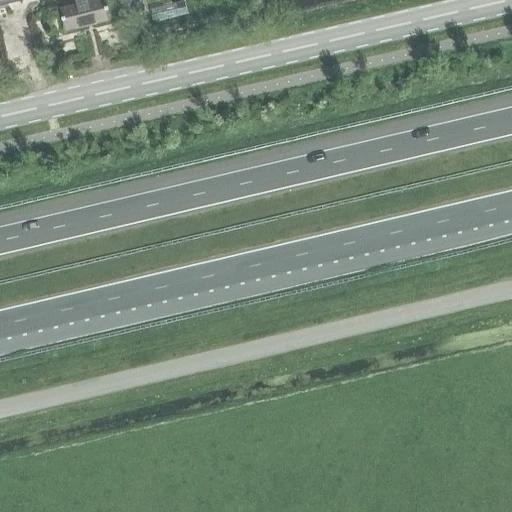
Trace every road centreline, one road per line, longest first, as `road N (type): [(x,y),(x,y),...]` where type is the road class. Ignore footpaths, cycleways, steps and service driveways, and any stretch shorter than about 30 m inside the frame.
road 1 (unclassified): [(0,409),(511,288)]
road 2 (motorway): [(0,326),(511,206)]
road 3 (motorway): [(511,122),(0,242)]
road 4 (tertiary): [(0,117),(511,0)]
